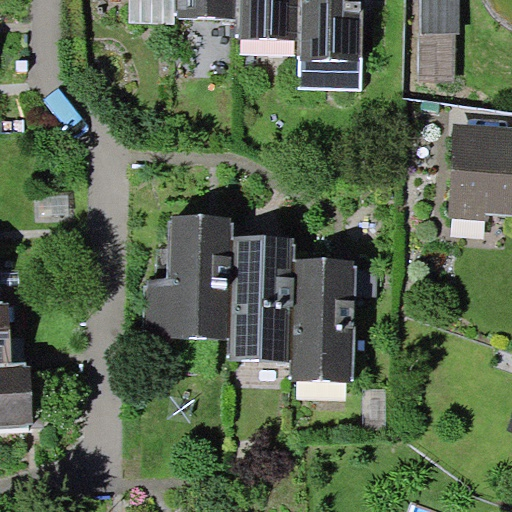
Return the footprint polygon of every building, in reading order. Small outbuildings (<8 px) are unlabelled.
[(129,0),(172,1),(171,21),(234,23),(233,42),(295,44),(295,94),(356,96),(358,0),(129,0)] [(421,35),(450,35),(450,5),(421,5),(421,35)] [(446,215),(511,219),(511,148),(451,144),(446,215)] [(223,362),(285,364),(285,384),(349,385),(351,301),(371,302),(371,274),(335,273),(290,272),(290,252),(288,252),(273,251),(228,250),(228,230),(226,230),(211,230),(164,229),(162,292),(139,291),(138,340),(223,342),(223,362)] [(0,436),(24,435),(23,419),(21,370),(1,371),(0,358),(0,354),(0,436)]
